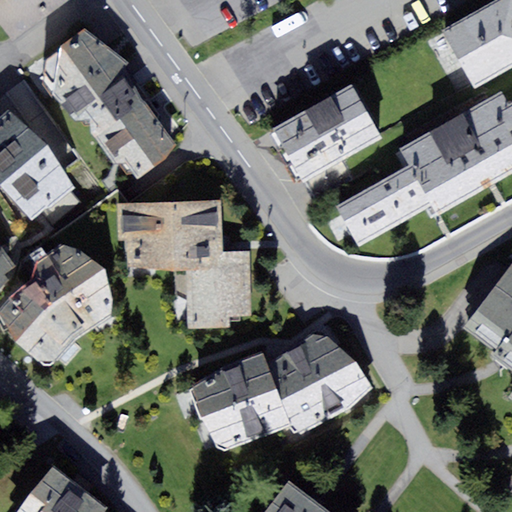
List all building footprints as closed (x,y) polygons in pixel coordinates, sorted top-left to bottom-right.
[(0,0),(0,11),(20,40),(77,0),(0,0)] [(511,0),(454,32),(486,89),(511,74),(511,0)] [(137,82),(133,85),(89,28),(38,67),(82,124),(93,116),(143,182),(188,148),(137,82)] [(358,88),(277,133),(308,187),(388,142),(358,88)] [(511,104),(508,97),(408,152),(417,168),(438,205),(447,222),(511,185),(511,104)] [(29,113),(0,134),(0,175),(27,213),(76,177),(29,113)] [(417,168),(338,212),(358,249),(438,205),(417,168)] [(252,256),(233,257),(231,205),(129,207),(130,271),(192,269),(194,329),(254,327),(252,256)] [(0,242),(0,300),(17,283),(0,242)] [(120,315),(119,270),(76,251),(45,273),(1,315),(56,371),(100,328),(120,315)] [(511,339),(511,270),(467,326),(501,353),(511,339)] [(278,373),(309,436),(386,397),(354,335),(278,373)] [(192,393),(216,458),(297,428),(273,363),(192,393)] [(103,511),(106,509),(54,471),(23,511),(103,511)] [(335,511),(294,482),(272,511),(335,511)]
